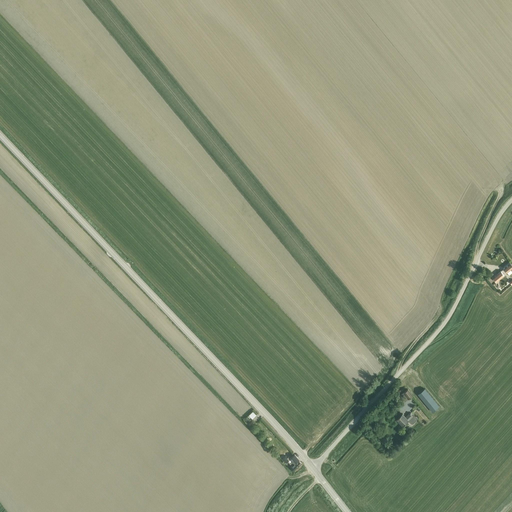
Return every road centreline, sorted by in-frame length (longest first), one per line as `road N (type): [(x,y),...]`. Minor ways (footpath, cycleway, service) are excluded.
road 1 (secondary): [(312,468),(0,135)]
road 2 (unclassified): [(312,468),(446,320),(511,199)]
